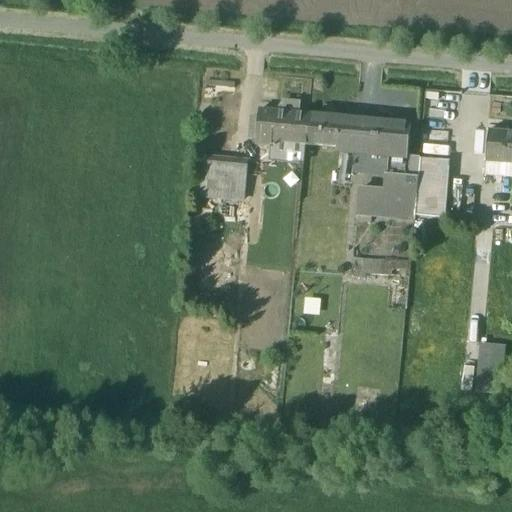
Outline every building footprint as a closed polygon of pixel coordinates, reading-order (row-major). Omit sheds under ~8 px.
[(260,100),(260,111),(298,114),(299,103),(260,100)] [(256,145),(272,147),(273,142),(305,146),(308,115),(298,114),(299,104),(284,103),(283,113),(260,111),(259,120),(250,119),(248,140),(257,140),(256,145)] [(337,153),(354,155),(357,120),(308,115),(305,146),(337,149),(337,153)] [(354,155),(369,156),(372,121),(357,120),(354,155)] [(411,124),(372,121),(369,156),(388,158),(407,160),(407,157),(411,124)] [(511,133),(488,131),(485,166),(503,168),(503,163),(511,163),(511,133)] [(304,163),(305,146),(273,142),(272,147),(271,160),(304,163)] [(356,214),(414,217),(418,180),(419,158),(407,157),(407,160),(388,158),(385,193),(358,191),(356,214)] [(450,161),(419,158),(418,180),(448,182),(450,161)] [(201,197),(243,201),(246,164),(204,160),(201,197)] [(511,177),(511,163),(503,163),(503,168),(485,166),(484,175),(511,177)] [(448,182),(418,180),(414,217),(415,217),(415,216),(445,219),(448,182)] [(230,290),(232,257),(204,255),(202,289),(230,290)] [(351,279),(362,280),(362,275),(408,279),(409,279),(410,264),(353,260),(351,279)] [(476,394),(500,396),(505,347),(480,345),(476,394)]
